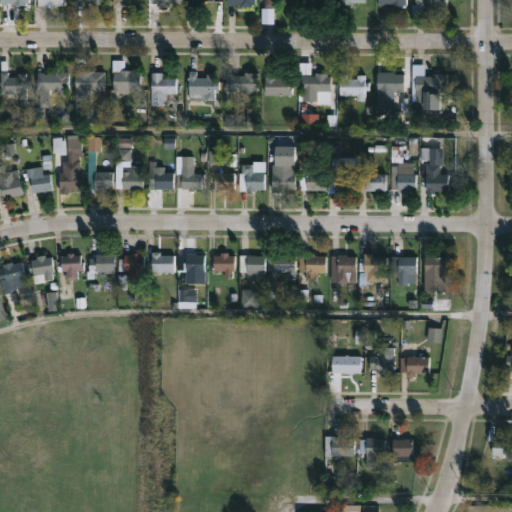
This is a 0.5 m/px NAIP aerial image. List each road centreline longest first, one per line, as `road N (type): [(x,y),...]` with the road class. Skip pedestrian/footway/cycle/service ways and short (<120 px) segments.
road 1 (residential): [(484,0),(481,316),(467,407),(437,511)]
road 2 (residential): [(511,224),(120,220),(0,233)]
road 3 (residential): [(511,39),(0,42)]
road 4 (residential): [(511,410),(333,406)]
